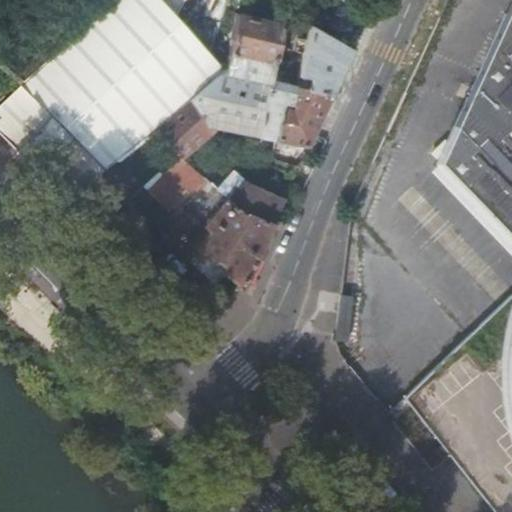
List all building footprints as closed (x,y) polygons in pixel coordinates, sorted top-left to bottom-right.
[(158,0),(112,0),(112,1),(194,93),(222,70),(158,0)] [(112,1),(21,82),(104,171),(118,158),(150,132),(194,93),(112,1)] [(239,15),(225,71),(271,80),(283,25),(239,15)] [(447,196),(511,262),(511,293),(511,297),(506,317),(501,340),(499,361),(503,407),(505,420),(509,433),(511,442),(511,20),(509,21),(452,128),(461,137),(434,162),(458,186),(447,196)] [(352,49),(310,25),(298,76),(308,78),(306,87),(332,92),(352,49)] [(222,70),(194,93),(150,132),(181,159),(186,163),(190,158),(186,154),(217,128),(307,146),(332,92),(306,87),(271,80),(225,71),(222,70)] [(21,82),(0,101),(0,133),(68,202),(104,171),(21,82)] [(452,128),(434,162),(461,137),(452,128)] [(150,132),(118,158),(147,188),(168,210),(182,196),(162,175),(181,159),(150,132)] [(221,194),(217,190),(187,164),(177,175),(212,205),(221,194)] [(272,223),(285,199),(244,180),(233,171),(217,190),(221,194),(228,200),(244,213),(272,223)] [(243,288),(272,223),(244,213),(228,200),(212,218),(211,218),(207,223),(188,202),(174,216),(194,238),(191,242),(193,244),(235,281),(243,288)] [(88,201),(74,212),(90,229),(104,217),(88,201)] [(216,284),(235,281),(193,244),(184,255),(216,284)] [(352,296),(340,294),(334,341),(347,342),(352,296)]
